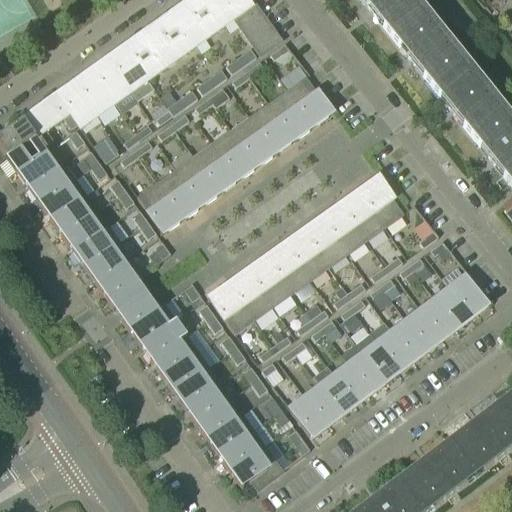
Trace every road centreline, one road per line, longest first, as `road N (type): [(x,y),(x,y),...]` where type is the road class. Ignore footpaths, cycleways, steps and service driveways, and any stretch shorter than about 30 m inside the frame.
road 1 (residential): [(217,511),(0,209)]
road 2 (residential): [(511,257),(311,0)]
road 3 (residential): [(303,511),(511,350)]
road 4 (residential): [(0,97),(139,0)]
road 5 (tertiary): [(77,452),(0,337)]
